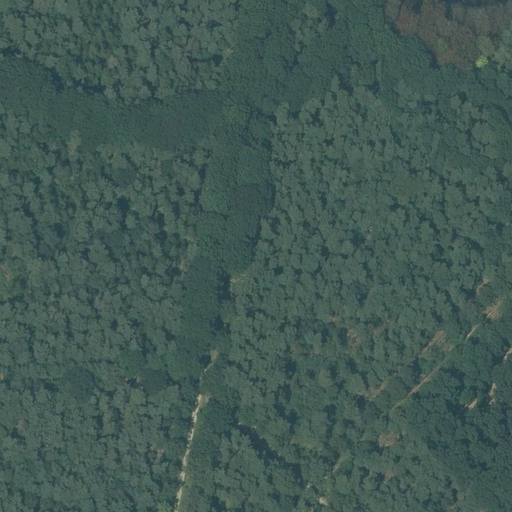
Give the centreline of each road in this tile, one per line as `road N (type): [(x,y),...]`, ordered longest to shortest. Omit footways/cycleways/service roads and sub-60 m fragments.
road 1 (track): [(176,511),(275,0)]
road 2 (track): [(511,294),(288,511)]
road 3 (track): [(209,380),(0,385)]
road 4 (track): [(374,0),(486,86),(511,133)]
road 5 (track): [(206,396),(329,511)]
